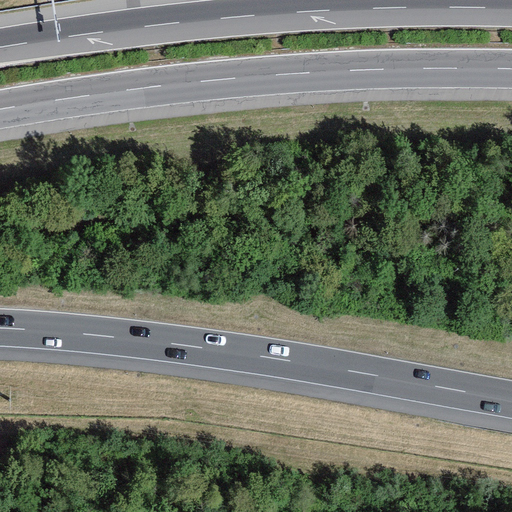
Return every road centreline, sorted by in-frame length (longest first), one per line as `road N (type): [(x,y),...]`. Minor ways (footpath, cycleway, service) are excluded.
road 1 (motorway): [(0,328),(275,358),(511,400)]
road 2 (motorway): [(0,109),(229,78),(511,69)]
road 3 (motorway): [(511,8),(300,12),(0,45)]
